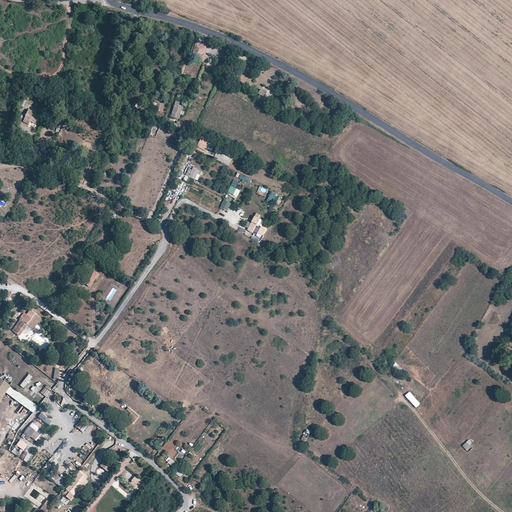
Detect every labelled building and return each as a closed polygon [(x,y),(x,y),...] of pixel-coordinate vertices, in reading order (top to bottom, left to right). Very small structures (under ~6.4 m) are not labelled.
[(207,46),(195,43),(191,56),(203,60),(207,46)] [(257,98),(262,100),(266,93),(260,89),(257,94),(259,95),(257,98)] [(164,104),(156,103),(154,110),(163,112),(164,104)] [(286,111),(293,115),(296,111),(289,107),(286,111)] [(22,122),(35,127),(40,114),(28,109),(22,122)] [(206,152),(210,144),(201,139),(197,147),(206,152)] [(228,165),(232,157),(218,150),(214,158),(228,165)] [(199,175),(202,176),(203,173),(195,168),(190,178),(196,181),(199,175)] [(230,186),(227,193),(237,198),(240,192),(235,189),(230,186)] [(264,196),(267,189),(261,186),(257,192),(264,196)] [(267,201),(275,205),(279,197),(272,192),(267,201)] [(223,201),(220,208),(227,211),(230,204),(223,201)] [(257,233),(263,235),(266,228),(261,225),(263,219),(258,217),(260,213),(256,212),(247,231),(256,235),(257,233)] [(93,273),(91,276),(86,285),(89,286),(89,287),(94,278),(95,279),(98,275),(93,272),(93,273)] [(86,285),(91,276),(88,274),(83,283),(86,285)] [(5,302),(11,293),(6,290),(0,299),(5,302)] [(29,327),(38,317),(30,310),(26,315),(24,313),(20,318),(23,320),(22,321),(23,322),(18,327),(16,326),(12,331),(19,336),(27,325),(29,327)] [(41,319),(38,317),(29,327),(32,329),(41,319)] [(24,389),(32,377),(28,374),(20,386),(24,389)] [(0,402),(11,386),(0,378),(0,402)] [(47,396),(49,390),(43,388),(41,394),(47,396)] [(405,396),(417,408),(421,403),(409,391),(405,396)] [(134,420),(138,416),(131,411),(130,413),(128,415),(134,420)] [(38,426),(48,414),(45,412),(34,424),(38,427),(38,426)] [(30,436),(35,431),(37,428),(32,424),(21,437),(24,439),(25,438),(27,440),(30,436)] [(39,435),(35,431),(30,436),(34,440),(35,440),(39,435)] [(462,446),(466,450),(473,444),(469,439),(462,446)] [(21,440),(17,446),(24,450),(27,445),(21,440)] [(7,450),(3,456),(11,462),(16,456),(7,450)] [(167,461),(173,467),(176,463),(170,457),(167,461)] [(97,491),(102,495),(130,464),(125,459),(97,491)] [(102,479),(110,468),(101,461),(93,472),(102,479)] [(143,484),(134,476),(128,483),(137,490),(143,484)] [(29,487),(16,477),(13,482),(26,492),(29,487)] [(72,497),(80,486),(79,486),(75,483),(72,481),(66,489),(67,489),(62,496),(64,498),(64,499),(68,502),(72,497)] [(82,488),(80,486),(72,497),(74,499),(82,488)] [(39,510),(42,511),(44,511),(49,506),(45,503),(39,510)]
